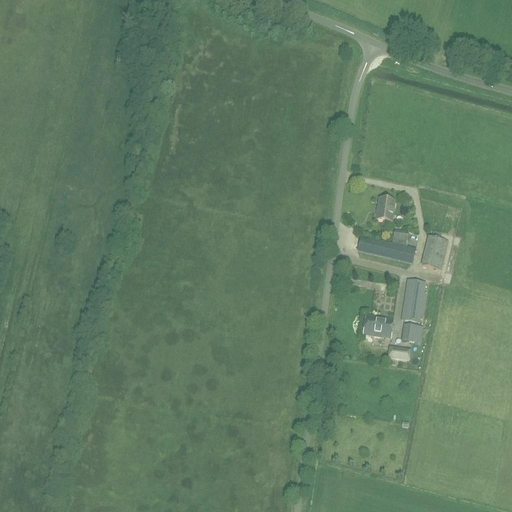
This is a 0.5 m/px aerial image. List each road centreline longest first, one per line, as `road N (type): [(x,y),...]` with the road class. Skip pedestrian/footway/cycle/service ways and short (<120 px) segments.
road 1 (unclassified): [(296,511),(351,104),(374,44)]
road 2 (unclassified): [(511,90),(374,44)]
